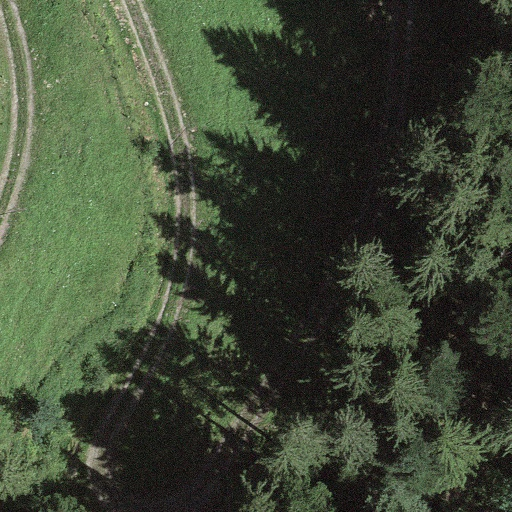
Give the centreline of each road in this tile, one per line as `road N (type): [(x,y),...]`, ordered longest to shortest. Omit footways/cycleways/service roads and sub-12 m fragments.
road 1 (track): [(408,0),(399,134),(378,212),(346,278),(182,511)]
road 2 (track): [(124,511),(109,492),(111,450),(129,390),(186,267),(188,205),(182,140),(128,0)]
road 3 (track): [(4,0),(27,129),(0,222)]
